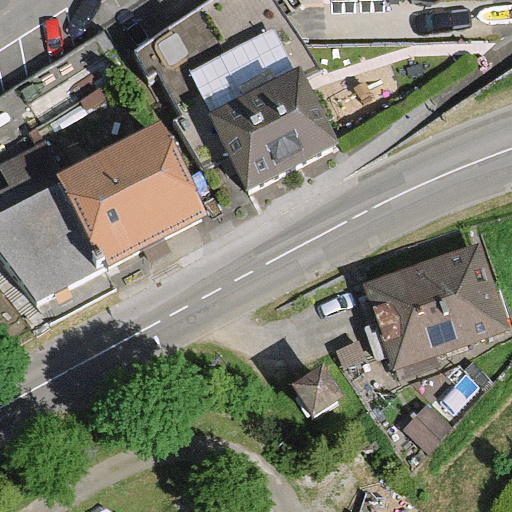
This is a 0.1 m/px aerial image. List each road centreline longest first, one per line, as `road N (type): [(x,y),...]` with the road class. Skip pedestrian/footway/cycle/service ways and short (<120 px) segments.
road 1 (secondary): [(511,147),(331,227),(0,406)]
road 2 (track): [(37,511),(115,467),(186,444),(241,458),(269,479),(282,511)]
